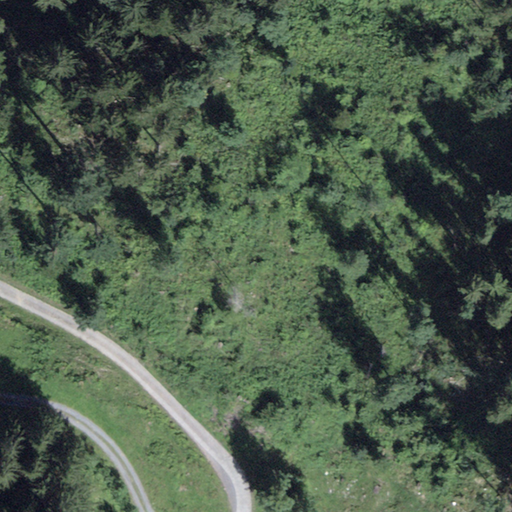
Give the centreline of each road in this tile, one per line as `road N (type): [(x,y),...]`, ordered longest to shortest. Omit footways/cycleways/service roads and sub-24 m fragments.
road 1 (track): [(0,288),(79,329),(129,368),(226,475),(235,511)]
road 2 (track): [(142,511),(109,452),(63,418),(0,398)]
